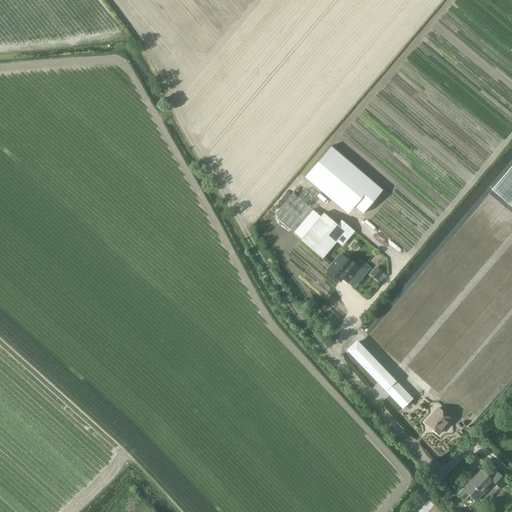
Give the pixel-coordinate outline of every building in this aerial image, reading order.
[(383,191),(330,146),(305,177),(341,207),(345,203),(352,209),(355,206),(355,207),(363,213),(383,191)] [(511,167),(493,190),(511,206),(511,167)] [(275,215),(295,232),(313,210),(293,193),(275,215)] [(301,241),(322,259),(337,241),(342,245),(353,231),(341,221),(338,225),(324,213),(301,241)] [(342,278),(348,283),(360,268),(349,259),(348,260),(341,255),(327,271),(340,281),(342,278)] [(369,273),(378,281),(384,273),(376,266),(369,273)] [(353,344),(346,350),(352,356),(384,389),(403,408),(413,398),(363,346),(353,344)] [(426,423),(439,434),(451,419),(438,408),(426,423)] [(464,489),(463,488),(458,494),(465,501),(470,495),(477,501),(493,482),(500,488),(507,481),(496,470),(490,477),(481,469),(464,489)]
